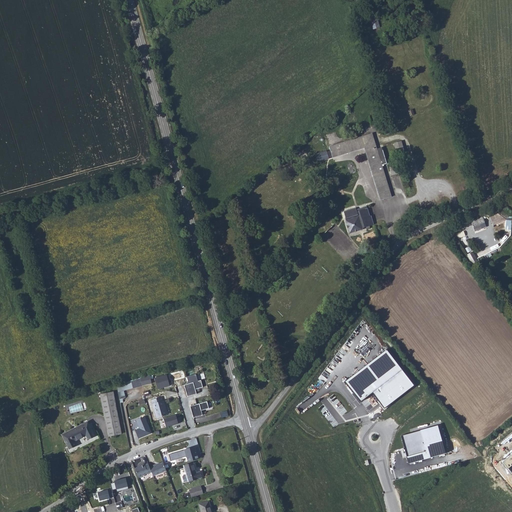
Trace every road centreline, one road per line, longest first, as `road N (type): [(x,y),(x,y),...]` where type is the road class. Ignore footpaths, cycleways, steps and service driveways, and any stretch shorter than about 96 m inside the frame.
road 1 (secondary): [(129,0),(244,418)]
road 2 (unclassified): [(511,187),(396,247),(265,417),(247,428)]
road 3 (unclassified): [(244,418),(138,451),(75,488)]
